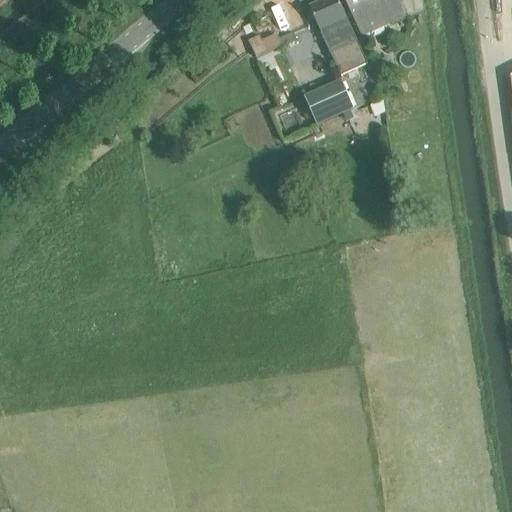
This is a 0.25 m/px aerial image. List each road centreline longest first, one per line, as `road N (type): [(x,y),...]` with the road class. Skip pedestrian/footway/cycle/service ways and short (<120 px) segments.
road 1 (tertiary): [(0,151),(182,0)]
road 2 (track): [(488,47),(511,212)]
